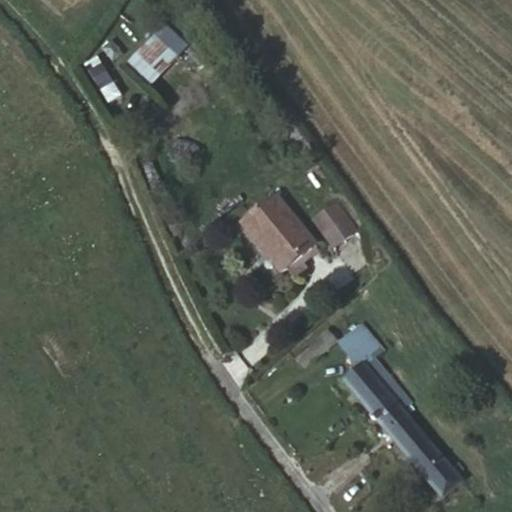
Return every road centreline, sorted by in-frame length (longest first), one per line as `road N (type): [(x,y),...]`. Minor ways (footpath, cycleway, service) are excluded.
road 1 (track): [(2,0),(97,120),(195,342)]
road 2 (residential): [(324,511),(195,342)]
